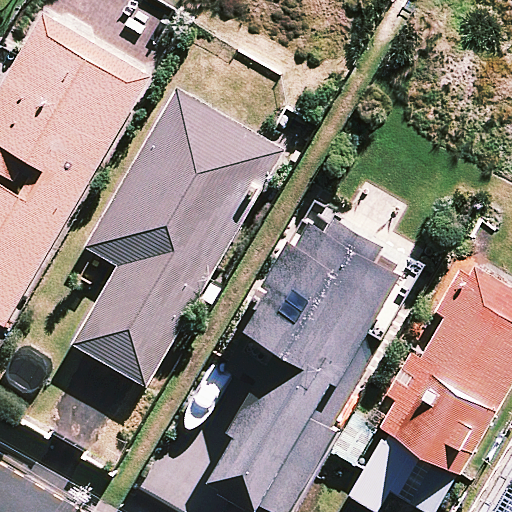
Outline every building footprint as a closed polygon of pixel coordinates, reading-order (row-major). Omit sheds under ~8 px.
[(155,75),(49,12),(0,94),(0,317),(8,322),(155,75)] [(287,149),(183,88),(91,245),(124,264),(78,341),(149,383),(287,149)] [(418,255),(318,199),(227,362),(268,385),(217,477),(279,511),(289,511),(401,313),(390,307),(418,255)] [(439,511),(511,388),(511,283),(476,263),(383,422),(392,428),(354,493),(381,509),(394,487),(435,511),(439,511)] [(54,360),(25,345),(7,378),(36,394),(54,360)] [(380,430),(356,414),(332,452),(356,467),(380,430)]
